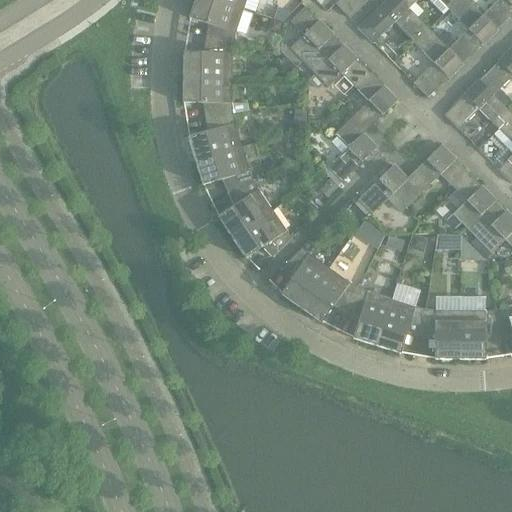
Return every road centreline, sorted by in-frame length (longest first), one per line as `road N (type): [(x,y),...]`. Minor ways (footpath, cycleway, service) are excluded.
road 1 (residential): [(511,378),(397,372),(248,297),(205,228),(176,158),(163,82),(180,0)]
road 2 (secondary): [(165,511),(90,337),(0,187)]
road 3 (secondary): [(0,264),(70,393),(117,511)]
